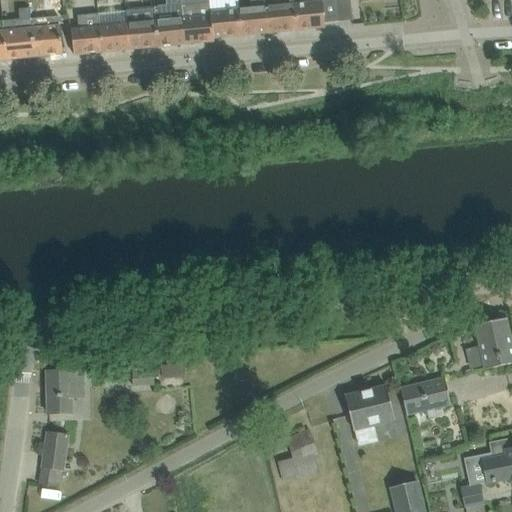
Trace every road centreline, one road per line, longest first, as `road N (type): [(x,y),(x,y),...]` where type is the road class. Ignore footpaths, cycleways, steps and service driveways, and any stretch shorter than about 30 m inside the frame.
road 1 (unclassified): [(0,79),(463,33)]
road 2 (unclassified): [(79,511),(394,347),(427,323),(452,288)]
road 3 (unclassified): [(452,288),(28,332)]
road 4 (unclassified): [(0,511),(28,332)]
